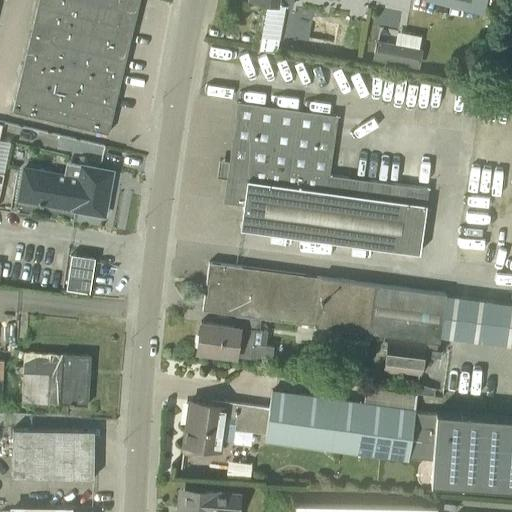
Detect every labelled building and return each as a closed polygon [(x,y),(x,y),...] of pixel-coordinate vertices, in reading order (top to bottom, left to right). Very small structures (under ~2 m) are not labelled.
[(139,0),(37,0),(35,13),(131,36),(139,0)] [(108,133),(131,36),(35,13),(12,110),(108,133)] [(423,51),(376,41),(373,60),(419,70),(423,51)] [(337,115),(237,101),(223,201),(243,204),(240,228),(418,253),(427,189),(329,175),(337,115)] [(18,198),(75,209),(104,214),(112,171),(82,165),(80,178),(24,167),(18,198)] [(95,257),(71,254),(66,289),(89,293),(95,257)] [(202,309),(236,314),(235,319),(261,322),(262,317),(439,342),(445,295),(209,262),(205,282),(208,283),(207,294),(204,294),(202,309)] [(235,319),(234,326),(200,321),(196,351),(250,359),(251,356),(271,359),(273,346),(266,344),(268,328),(261,327),(261,322),(235,319)] [(440,358),(442,345),(388,338),(383,374),(419,379),(422,356),(440,358)] [(16,371),(23,371),(25,371),(23,400),(59,402),(59,403),(73,404),(87,405),(90,355),(62,353),(62,354),(24,352),(23,366),(16,365),(16,371)] [(224,400),(223,405),(190,401),(183,453),(192,454),(195,454),(196,454),(197,454),(198,453),(200,452),(201,450),(202,449),(202,447),(220,450),(221,440),(233,442),(235,429),(266,434),(265,441),(327,449),(408,460),(408,457),(430,459),(428,484),(511,490),(511,418),(435,412),(435,414),(415,411),(415,409),(335,399),(272,390),(270,407),(224,400)] [(93,478),(94,430),(13,428),(12,477),(93,478)] [(238,511),(240,493),(185,489),(183,511),(238,511)]
